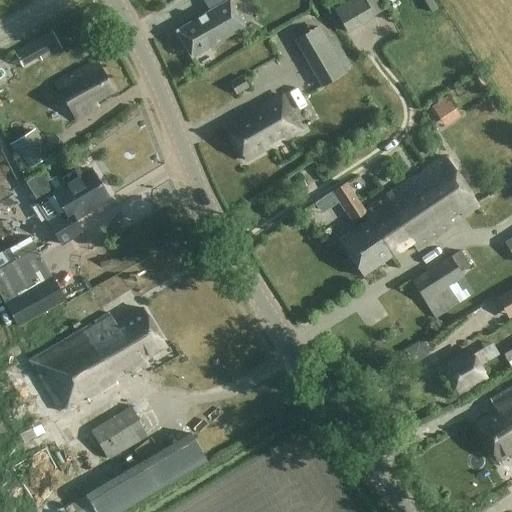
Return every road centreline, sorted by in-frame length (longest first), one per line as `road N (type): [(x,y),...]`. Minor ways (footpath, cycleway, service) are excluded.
road 1 (tertiary): [(405,511),(229,251),(113,0)]
road 2 (track): [(229,251),(402,134),(406,101),(368,47)]
